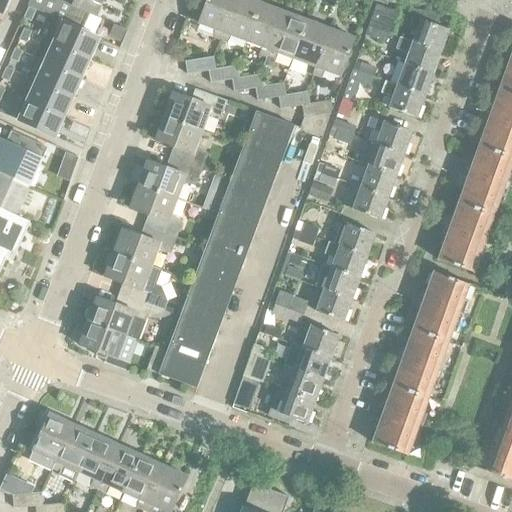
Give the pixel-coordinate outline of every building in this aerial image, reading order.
[(0,0),(0,13),(4,15),(10,0),(0,0)] [(29,0),(27,6),(52,17),(60,0),(29,0)] [(72,5),(64,22),(68,23),(71,25),(73,26),(76,27),(80,29),(82,30),(90,13),(96,16),(103,0),(73,0),(71,5),(72,5)] [(211,36),(220,40),(233,0),(206,0),(198,23),(214,29),(211,36)] [(230,35),(246,41),(259,3),(252,0),(233,0),(220,40),(227,42),(230,35)] [(258,54),(266,57),(283,11),(259,3),(246,41),(261,47),(258,54)] [(377,4),(369,27),(389,34),(397,12),(377,4)] [(30,21),(35,10),(28,7),(23,18),(30,21)] [(448,30),(436,26),(440,13),(413,9),(407,28),(399,37),(440,52),(448,30)] [(306,20),(283,11),(266,57),(263,66),(271,69),(274,60),(277,52),(293,58),(306,20)] [(90,59),(99,39),(57,20),(48,40),(90,59)] [(305,71),(313,75),(330,29),(306,20),(293,58),(308,64),(305,71)] [(114,26),(109,37),(120,41),(125,31),(114,26)] [(385,43),(389,34),(369,27),(365,36),(385,43)] [(19,40),(26,43),(31,32),(23,29),(19,40)] [(354,38),(330,29),(313,75),(321,77),(324,70),(340,76),(354,38)] [(408,55),(405,64),(432,73),(440,52),(399,37),(398,38),(394,50),(408,55)] [(90,59),(48,40),(40,59),(82,78),(90,59)] [(17,62),(22,51),(15,48),(10,59),(17,62)] [(507,66),(499,90),(511,94),(511,52),(510,58),(507,57),(504,65),(507,66)] [(213,57),(185,62),(187,74),(208,71),(216,69),(213,57)] [(40,59),(31,79),(73,98),(82,78),(40,59)] [(361,63),(358,72),(374,77),(377,68),(361,63)] [(405,64),(397,85),(424,95),(432,73),(405,64)] [(210,83),(232,80),(239,78),(237,66),(216,69),(208,71),(210,83)] [(1,78),(8,81),(13,70),(6,67),(1,78)] [(374,77),(358,72),(352,70),(342,99),(352,103),(359,83),(370,86),(374,77)] [(234,92),(255,89),(262,87),(260,74),(239,78),(232,80),(234,92)] [(30,80),(34,82),(27,98),(23,97),(22,98),(64,117),(73,98),(31,79),(30,80)] [(284,83),(262,87),(255,89),(257,101),(278,97),(286,95),(284,83)] [(416,118),(424,95),(397,85),(396,88),(382,84),(379,93),(392,98),(389,108),(416,118)] [(487,123),(478,146),(511,158),(511,94),(499,90),(490,114),(486,113),(483,122),(487,123)] [(173,93),(164,117),(202,131),(208,115),(221,116),(227,101),(203,92),(199,102),(173,93)] [(281,109),(302,106),(309,104),(307,92),(286,95),(278,97),(281,109)] [(22,98),(13,118),(55,137),(64,117),(22,98)] [(299,129),(322,137),(330,114),(332,109),(330,100),(309,104),(302,106),(304,118),(299,129)] [(294,127),(256,112),(249,131),(287,146),(294,127)] [(182,150),(178,161),(201,169),(207,153),(197,146),(202,131),(164,117),(155,140),(182,150)] [(380,133),(376,144),(403,154),(411,132),(376,119),(372,130),(380,133)] [(334,121),(331,128),(348,134),(351,127),(334,121)] [(348,134),(331,128),(328,135),(346,142),(348,134)] [(241,149),(280,164),(287,146),(249,132),(241,149)] [(0,173),(29,187),(42,158),(47,147),(22,136),(17,147),(0,139),(0,173)] [(371,156),(368,166),(395,175),(403,154),(376,144),(367,141),(362,153),(371,156)] [(467,179),(458,203),(493,216),(511,163),(511,158),(478,146),(470,171),(466,169),(463,178),(467,179)] [(242,150),(235,168),(274,183),(280,164),(242,150)] [(196,184),(201,169),(178,161),(174,171),(148,161),(139,185),(177,199),(183,183),(196,184)] [(319,163),(316,172),(337,179),(340,170),(319,163)] [(368,166),(360,187),(387,197),(395,175),(368,166)] [(235,168),(228,187),(267,201),(274,183),(235,168)] [(334,188),(337,179),(316,172),(313,181),(334,188)] [(0,207),(16,215),(29,187),(0,173),(0,207)] [(156,219),(153,229),(176,238),(182,222),(172,214),(177,199),(139,185),(130,209),(156,219)] [(260,220),(267,201),(228,187),(221,206),(260,220)] [(379,220),(387,197),(360,187),(352,210),(379,220)] [(443,234),(447,236),(438,260),(473,273),(493,216),(458,203),(450,227),(446,226),(443,234)] [(221,206),(214,224),(253,239),(260,220),(221,206)] [(374,234),(340,221),(333,243),(366,255),(374,234)] [(303,223),(300,232),(316,237),(319,229),(303,223)] [(207,243),(246,257),(253,239),(214,224),(207,243)] [(113,253),(152,267),(157,252),(171,253),(176,238),(153,229),(149,239),(122,229),(113,253)] [(295,231),(291,240),(312,247),(316,237),(300,232),(295,231)] [(207,243),(200,262),(239,276),(246,257),(207,243)] [(366,255),(333,243),(332,245),(327,243),(322,255),(335,259),(332,268),(359,277),(366,255)] [(131,287),(127,297),(163,311),(167,300),(162,286),(157,284),(162,271),(152,267),(113,253),(104,277),(131,287)] [(193,281),(232,295),(239,276),(200,262),(193,281)] [(313,285),(324,289),(351,298),(359,277),(332,268),(321,264),(313,285)] [(289,266),(285,275),(300,281),(304,272),(289,266)] [(421,305),(413,329),(448,342),(469,285),(433,272),(424,297),(421,296),(418,304),(421,305)] [(193,281),(186,299),(225,313),(232,295),(193,281)] [(316,311),(343,321),(351,298),(324,289),(316,311)] [(279,291),(275,304),(304,315),(308,302),(279,291)] [(88,321),(126,335),(139,340),(147,318),(160,319),(163,311),(127,297),(123,307),(97,297),(88,321)] [(225,313),(186,299),(179,317),(218,332),(225,313)] [(301,324),(303,315),(304,315),(275,304),(271,313),(301,324)] [(211,351),(218,332),(179,317),(172,336),(211,351)] [(115,366),(126,335),(88,321),(79,345),(107,355),(105,362),(115,366)] [(267,325),(263,334),(280,339),(283,331),(267,325)] [(311,326),(303,348),(330,358),(338,335),(311,326)] [(428,399),(448,342),(413,329),(404,353),(401,352),(398,361),(401,362),(393,386),(428,399)] [(156,346),(154,352),(204,370),(211,351),(172,336),(167,350),(156,346)] [(330,358),(303,348),(290,343),(286,356),(298,360),(295,369),(323,379),(330,358)] [(254,345),(251,354),(262,358),(265,350),(254,345)] [(204,370),(154,352),(147,370),(197,389),(204,370)] [(251,354),(243,376),(263,383),(271,361),(262,358),(251,354)] [(290,383),(287,391),(315,401),(323,379),(295,369),(295,370),(282,366),(278,379),(290,383)] [(261,392),(264,383),(263,383),(243,376),(240,385),(261,392)] [(408,456),(428,399),(393,386),(384,410),(381,409),(378,417),(381,418),(372,443),(408,456)] [(315,401),(287,391),(276,387),(265,418),(287,425),(290,417),(307,423),(315,401)] [(51,471),(52,469),(72,425),(49,414),(28,460),(51,471)] [(511,480),(511,416),(507,414),(486,471),(511,480)] [(63,465),(78,472),(95,435),(72,425),(52,469),(59,472),(63,465)] [(90,486),(97,489),(117,445),(95,435),(78,472),(93,478),(90,486)] [(124,493),(141,455),(117,445),(97,489),(105,493),(108,485),(124,493)] [(136,507),(143,510),(163,466),(141,455),(124,493),(139,499),(136,507)] [(167,511),(170,511),(186,476),(163,466),(143,510),(147,511),(151,511),(154,506),(167,511)] [(283,511),(289,497),(252,483),(242,511),(283,511)] [(36,506),(43,505),(42,492),(12,495),(14,508),(36,506)] [(36,511),(64,511),(64,503),(43,505),(36,506),(36,511)]
